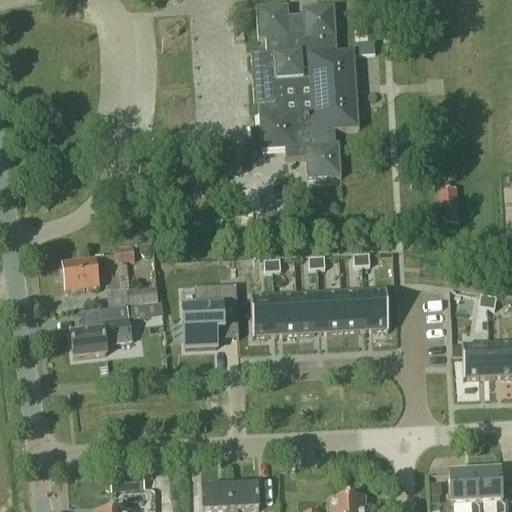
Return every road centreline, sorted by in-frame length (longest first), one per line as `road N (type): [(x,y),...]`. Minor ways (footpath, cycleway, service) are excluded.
road 1 (unclassified): [(404,439),(36,460)]
road 2 (tertiary): [(36,460),(0,189)]
